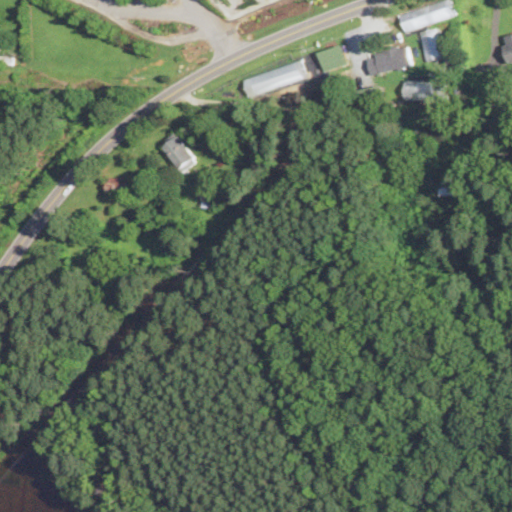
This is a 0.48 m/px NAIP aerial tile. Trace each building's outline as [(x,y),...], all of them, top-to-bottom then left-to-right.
[(458,13),(453,0),(438,0),(401,12),(407,30),(458,13)] [(415,62),(409,43),(368,56),(373,75),(415,62)] [(321,49),(326,69),(350,63),(346,44),(321,49)] [(245,77),(251,95),(309,76),(303,58),(245,77)] [(406,98),(450,99),(451,80),(407,79),(406,98)] [(165,146),(186,171),(200,160),(180,134),(165,146)] [(109,191),(137,192),(138,176),(110,175),(109,191)]
